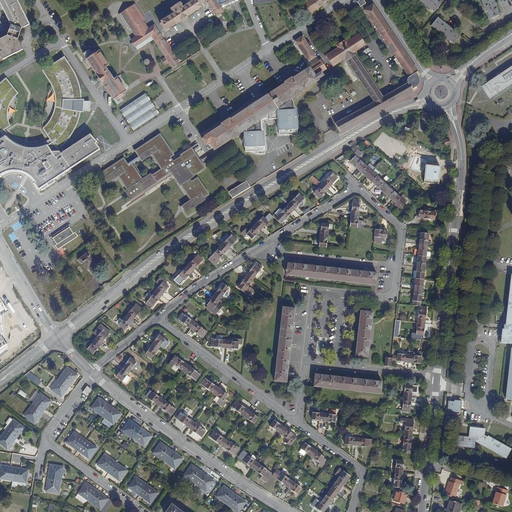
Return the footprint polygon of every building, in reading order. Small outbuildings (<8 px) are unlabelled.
[(0,0),(0,3),(6,15),(4,16),(6,20),(8,20),(10,25),(8,30),(7,36),(0,39),(0,54),(2,60),(22,50),(21,46),(23,41),(18,39),(21,29),(29,24),(17,0),(0,0)] [(162,23),(160,25),(163,29),(165,28),(166,29),(200,7),(199,5),(201,4),(198,0),(197,0),(196,1),(195,0),(193,0),(183,7),(180,3),(171,9),(174,13),(161,21),(162,23)] [(223,13),(221,9),(219,5),(231,0),(220,0),(219,0),(205,0),(213,13),(216,12),(218,16),(223,13)] [(231,0),(219,5),(221,9),(222,8),(223,9),(233,4),(234,5),(235,5),(238,3),(239,3),(238,0),(231,0)] [(304,0),(305,1),(304,2),(305,2),(302,4),(302,6),(306,12),(310,10),(311,12),(324,3),(322,1),(324,0),(304,0)] [(436,0),(419,0),(433,12),(440,3),(436,0)] [(498,14),(493,0),(480,0),(485,11),(487,11),(489,18),(498,14)] [(140,15),(142,14),(136,3),(119,14),(129,30),(131,29),(136,37),(131,40),(133,42),(131,44),(133,47),(135,46),(138,49),(144,46),(142,43),(152,37),(154,39),(165,57),(162,59),(165,64),(169,62),(173,68),(180,64),(154,25),(149,28),(144,21),(140,15)] [(238,3),(235,5),(244,27),(248,26),(238,3)] [(373,5),(364,10),(409,77),(416,78),(420,75),(373,5)] [(438,17),(431,25),(453,43),(460,35),(438,17)] [(408,82),(382,97),(378,91),(368,76),(353,53),(365,45),(358,35),(348,41),(347,39),(335,47),(336,49),(326,56),(333,66),(345,58),(365,88),(370,96),(372,99),(374,102),(365,107),(363,108),(357,111),(338,121),(334,124),(335,125),(339,133),(340,132),(417,89),(414,84),(408,82)] [(303,36),(298,39),(305,49),(314,58),(316,57),(303,36)] [(142,43),(144,46),(154,39),(152,37),(142,43)] [(305,49),(298,39),(295,41),(308,62),(314,58),(305,49)] [(99,51),(87,59),(114,99),(115,98),(117,100),(125,95),(124,93),(126,91),(116,78),(114,80),(105,67),(108,65),(99,51)] [(45,74),(66,61),(63,58),(50,66),(51,67),(44,72),(45,74)] [(320,60),(318,62),(292,79),(291,78),(284,82),(285,83),(263,97),(264,98),(260,100),(259,100),(249,107),(230,120),(229,118),(221,124),(222,125),(205,136),(206,136),(202,139),(206,145),(210,143),(211,145),(214,150),(231,138),(232,139),(239,135),(238,134),(245,129),(246,133),(244,133),(244,134),(243,134),(243,136),(244,137),(245,137),(245,144),(244,144),(245,152),(247,152),(247,150),(249,150),(251,152),(254,153),(259,154),(265,154),(264,138),(263,138),(262,138),(261,119),(262,118),(262,120),(268,119),(278,118),(279,125),(278,125),(279,135),(288,135),(297,137),(298,131),(298,124),(296,109),(294,103),(290,98),(293,96),(294,97),(301,93),(300,91),(318,80),(317,79),(323,76),(322,74),(323,73),(322,72),(326,69),(320,60)] [(0,177),(1,177),(0,175),(0,173),(1,173),(3,172),(5,171),(7,171),(10,170),(12,170),(14,170),(17,170),(19,170),(21,171),(23,171),(25,172),(27,173),(29,175),(31,176),(33,178),(34,180),(36,182),(34,183),(38,190),(40,189),(41,190),(54,182),(53,180),(56,176),(69,168),(70,169),(97,151),(96,149),(98,148),(96,145),(95,143),(94,144),(92,142),(95,140),(91,136),(89,138),(87,136),(63,151),(59,147),(68,138),(71,132),(75,126),(77,120),(79,112),(80,112),(81,100),(80,100),(79,89),(75,78),(72,71),(66,61),(45,74),(48,76),(47,77),(53,88),(55,94),(56,102),(55,109),(52,117),(48,123),(43,129),(51,140),(44,143),(38,145),(33,146),(33,145),(20,143),(20,144),(15,141),(10,138),(6,134),(3,130),(9,126),(7,121),(6,117),(6,112),(7,108),(9,103),(11,100),(13,97),(17,93),(12,87),(10,89),(3,81),(0,84),(0,177)] [(511,67),(485,85),(493,98),(511,85),(511,67)] [(416,78),(409,77),(408,82),(414,84),(417,89),(418,88),(421,76),(420,75),(416,78)] [(12,87),(6,78),(3,81),(10,89),(12,87)] [(145,94),(120,110),(133,131),(158,114),(145,94)] [(430,114),(423,112),(421,118),(428,120),(430,114)] [(182,184),(181,185),(191,201),(181,207),(183,210),(183,211),(187,217),(206,204),(203,199),(208,195),(197,178),(191,182),(189,179),(204,169),(202,165),(201,165),(194,154),(191,148),(180,155),(181,156),(173,160),(171,157),(174,155),(161,135),(152,141),(151,140),(135,151),(139,157),(127,164),(124,160),(120,163),(119,161),(103,172),(107,178),(110,181),(118,176),(131,194),(136,191),(137,194),(141,191),(142,194),(159,182),(158,181),(168,175),(167,173),(174,168),(177,172),(175,173),(182,184)] [(400,197),(377,176),(373,173),(372,172),(375,169),(370,164),(367,167),(358,159),(362,154),(357,150),(351,156),(353,158),(350,162),(401,208),(405,203),(407,204),(411,200),(403,194),(400,197)] [(426,166),(424,183),(438,184),(440,167),(426,166)] [(53,180),(70,169),(69,168),(56,176),(53,180)] [(1,173),(0,173),(0,175),(2,174),(6,172),(10,171),(15,171),(19,172),(23,173),(27,175),(31,178),(34,183),(36,182),(34,180),(33,178),(31,176),(29,175),(27,173),(25,172),(23,171),(21,171),(19,170),(17,170),(14,170),(12,170),(10,170),(7,171),(5,171),(3,172),(1,173)] [(332,174),(314,193),(319,198),(338,179),(332,174)] [(314,175),(310,178),(318,185),(321,181),(314,175)] [(228,192),(232,199),(250,187),(246,181),(228,192)] [(299,194),(280,214),(277,217),(283,222),(286,219),(304,199),(299,194)] [(358,220),(360,205),(360,201),(353,200),(352,204),(350,227),(363,228),(364,221),(358,220)] [(419,211),(419,218),(435,220),(435,212),(419,211)] [(260,231),(268,223),(262,217),(255,226),(260,231)] [(326,247),(328,229),(328,224),(321,224),(319,246),(326,247)] [(260,231),(255,226),(249,232),(246,229),(241,233),(245,237),(247,234),(252,239),(260,231)] [(73,234),(69,227),(52,238),(56,245),(54,246),(57,250),(77,237),(75,232),(73,234)] [(375,230),(374,243),(381,243),(381,238),(386,238),(387,231),(375,230)] [(413,301),(421,302),(426,257),(430,257),(430,253),(429,252),(426,252),(428,234),(421,234),(417,271),(414,271),(413,278),(416,279),(413,301)] [(231,235),(213,255),(209,259),(216,266),(220,262),(219,260),(237,240),(231,235)] [(91,266),(96,262),(88,252),(77,260),(81,264),(82,263),(88,271),(92,267),(91,266)] [(184,280),(200,263),(203,260),(198,255),(194,258),(179,275),(184,280)] [(244,292),(248,287),(262,268),(256,263),(238,288),(244,292)] [(287,275),(375,285),(376,274),(288,263),(287,275)] [(511,274),(507,325),(505,325),(504,329),(503,329),(502,343),(511,343),(511,347),(511,348),(506,399),(511,399),(511,274)] [(163,283),(164,281),(160,278),(156,282),(159,284),(155,289),(157,290),(156,291),(153,294),(150,292),(149,291),(145,297),(149,300),(146,303),(152,308),(169,287),(164,284),(163,283)] [(223,284),(207,305),(208,305),(206,308),(215,315),(217,312),(218,313),(222,307),(217,304),(219,301),(220,300),(229,289),(223,284)] [(248,287),(244,292),(249,296),(253,290),(248,287)] [(0,359),(8,352),(3,315),(8,312),(0,299),(0,359)] [(119,325),(125,330),(142,309),(136,304),(123,320),(120,318),(116,322),(119,325)] [(283,308),(275,381),(286,382),(295,309),(283,308)] [(361,311),(355,356),(367,357),(372,312),(361,311)] [(424,335),(426,313),(418,312),(416,334),(424,335)] [(177,320),(202,338),(207,332),(182,314),(177,320)] [(102,331),(87,349),(93,354),(108,336),(107,336),(110,332),(101,325),(98,328),(102,331)] [(159,336),(146,354),(152,358),(161,346),(164,349),(169,343),(159,336)] [(237,350),(237,345),(238,342),(234,342),(222,340),(223,336),(216,336),(216,340),(212,339),(211,347),(237,350)] [(421,357),(414,356),(410,355),(410,351),(409,351),(408,355),(398,354),(398,357),(392,356),(392,361),(397,362),(420,364),(421,357)] [(174,365),(195,381),(200,375),(175,356),(168,366),(172,369),(174,365)] [(130,359),(116,377),(126,384),(130,378),(127,376),(136,363),(130,359)] [(67,368),(51,390),(61,398),(77,376),(67,368)] [(33,382),(36,376),(31,373),(26,376),(33,382)] [(315,375),(314,386),(380,394),(382,383),(315,375)] [(201,385),(217,396),(220,399),(217,402),(218,404),(222,407),(224,406),(226,403),(223,401),(224,400),(228,395),(206,379),(201,385)] [(405,386),(404,392),(402,411),(409,412),(412,393),(417,394),(418,387),(405,386)] [(87,388),(83,393),(87,397),(91,391),(87,388)] [(149,400),(153,393),(149,391),(145,397),(149,400)] [(149,400),(171,415),(175,409),(153,393),(149,400)] [(40,394),(24,416),(34,423),(51,402),(40,394)] [(113,424),(113,425),(121,414),(99,398),(91,409),(104,418),(101,422),(110,428),(113,424)] [(454,402),(449,402),(448,411),(460,411),(460,401),(456,401),(455,404),(454,404),(454,402)] [(235,410),(253,423),(258,417),(239,404),(235,410)] [(328,415),(319,414),(320,410),(313,409),(313,413),(312,420),(334,423),(335,415),(336,411),(329,410),(328,415)] [(181,413),(176,419),(198,435),(202,428),(187,417),(189,415),(185,412),(183,414),(181,413)] [(9,426),(5,430),(0,437),(0,443),(8,450),(24,428),(13,420),(11,419),(9,419),(6,424),(7,425),(9,426)] [(129,420),(122,431),(144,447),(151,436),(129,420)] [(270,427),(268,430),(273,433),(275,430),(286,438),(283,442),(289,447),(296,437),(293,435),(293,434),(274,420),(270,427)] [(405,424),(402,452),(409,453),(413,420),(406,420),(405,424)] [(206,431),(202,428),(198,435),(202,437),(206,431)] [(506,458),(511,449),(487,437),(487,438),(484,436),(485,429),(470,428),(469,437),(455,436),(454,446),(475,448),(475,441),(506,458)] [(67,443),(88,459),(96,448),(74,432),(67,443)] [(210,438),(231,453),(232,453),(235,455),(240,449),(236,446),(235,447),(215,432),(210,438)] [(346,437),(345,445),(372,448),(372,440),(346,437)] [(153,453),(175,469),(182,459),(160,443),(153,453)] [(319,463),(323,458),(324,457),(305,444),(301,449),(299,453),(304,457),(306,453),(319,463)] [(244,462),(248,456),(249,454),(244,450),(238,458),(244,462)] [(105,455),(97,465),(119,481),(127,471),(105,455)] [(248,456),(244,462),(262,476),(260,479),(265,482),(271,474),(266,470),(248,456)] [(327,460),(323,458),(319,463),(317,466),(321,468),(327,460)] [(396,461),(393,488),(401,489),(404,462),(396,461)] [(50,465),(46,492),(59,494),(63,467),(50,465)] [(184,476),(206,492),(214,481),(191,465),(184,476)] [(1,466),(0,470),(0,478),(12,481),(11,487),(17,488),(17,486),(25,487),(28,470),(1,466)] [(344,472),(317,509),(321,511),(323,511),(350,476),(344,472)] [(273,475),(271,474),(265,482),(266,484),(273,475)] [(278,480),(296,494),(301,488),(282,475),(278,480)] [(128,488),(150,503),(158,493),(136,477),(128,488)] [(448,485),(445,496),(455,499),(459,485),(450,482),(449,486),(448,485)] [(100,510),(108,499),(86,483),(78,494),(85,499),(86,500),(100,510)] [(224,487),(216,497),(236,511),(238,511),(246,503),(224,487)] [(498,488),(493,504),(503,507),(508,491),(498,488)] [(404,505),(407,494),(396,491),(393,501),(404,505)] [(85,499),(78,494),(76,497),(84,503),(85,502),(84,502),(85,499)] [(104,511),(111,502),(108,499),(100,510),(103,511),(104,511)] [(447,510),(453,511),(459,511),(462,505),(450,501),(447,510)]
